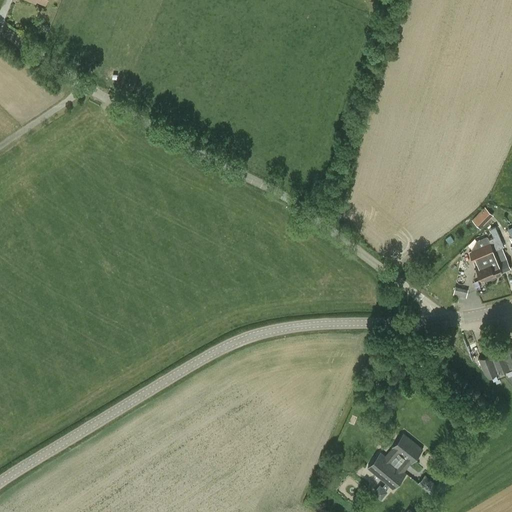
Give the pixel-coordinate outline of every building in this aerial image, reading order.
[(481,229),(494,215),(485,207),(472,220),(481,229)] [(491,243),(488,236),(477,240),(476,241),(479,248),(490,243),(491,243)] [(496,275),(502,272),(490,243),(479,248),(469,252),(473,261),(475,261),(480,258),(481,262),(478,264),(477,264),(475,265),(482,281),(489,278),(489,279),(492,280),(495,278),(496,276),(496,275)] [(491,243),(490,243),(502,272),(510,269),(502,249),(494,252),(491,243)] [(456,288),(455,293),(468,296),(469,291),(456,288)] [(511,345),(478,359),(484,373),(489,377),(503,372),(511,381),(511,345)] [(404,472),(422,449),(404,434),(385,456),(381,452),(368,468),(393,489),(406,473),(404,472)] [(431,495),(438,486),(425,475),(418,483),(431,495)]
